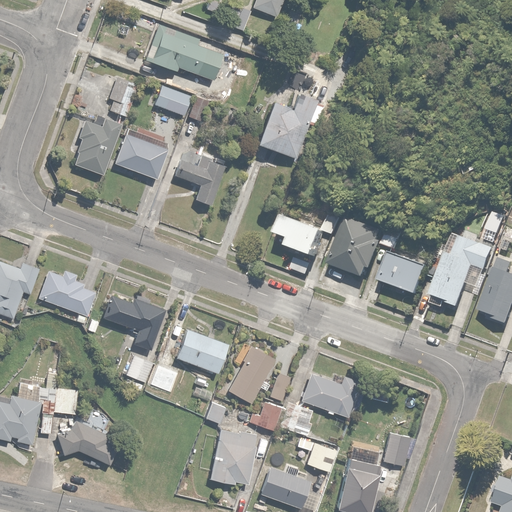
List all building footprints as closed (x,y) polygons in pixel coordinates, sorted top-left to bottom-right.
[(211,0),(209,0),(206,9),(216,13),(220,4),(211,0)] [(283,0),(253,0),(251,7),(276,17),(283,0)] [(242,31),(251,10),(234,2),(225,23),(242,31)] [(290,33),(300,19),(291,13),(281,27),(290,33)] [(198,39),(156,23),(143,57),(177,70),(178,66),(213,80),(222,56),(196,46),(198,39)] [(305,76),(292,70),(286,83),(298,90),(305,76)] [(202,84),(187,78),(183,89),(198,94),(202,84)] [(124,115),(135,87),(115,79),(107,99),(112,101),(109,109),(124,115)] [(190,95),(162,84),(154,104),(182,114),(190,95)] [(292,110),(272,102),(256,145),(295,159),(317,100),(298,93),(292,110)] [(205,101),(196,97),(189,115),(198,119),(205,101)] [(101,173),(119,124),(103,118),(100,127),(84,121),(78,137),(82,139),(73,163),(101,173)] [(125,133),(114,162),(155,178),(166,149),(125,133)] [(208,204),(223,165),(224,163),(200,154),(195,166),(179,160),(173,176),(198,186),(193,198),(208,204)] [(341,216),(328,211),(321,228),(334,233),(341,216)] [(323,230),(283,215),(275,235),(290,241),(287,248),(312,258),(323,230)] [(380,227),(346,216),(330,266),(363,276),(365,267),(371,269),(380,242),(376,241),(380,227)] [(511,242),(511,224),(506,223),(500,238),(503,240),(500,247),(509,250),(511,242)] [(451,254),(445,252),(430,294),(458,304),(472,265),(485,269),(494,246),(458,233),(451,254)] [(425,266),(389,252),(378,280),(415,294),(425,266)] [(511,264),(499,259),(479,311),(508,322),(511,310),(511,264)] [(20,268),(0,261),(0,312),(12,317),(20,293),(28,295),(37,267),(22,262),(20,268)] [(62,276),(48,270),(37,297),(77,314),(75,318),(82,321),(95,290),(83,285),(84,283),(72,278),(74,274),(65,270),(62,276)] [(109,294),(101,317),(137,330),(132,343),(150,350),(165,308),(149,303),(151,298),(136,293),(132,302),(109,294)] [(226,344),(173,325),(163,353),(216,372),(226,344)] [(271,383),(262,378),(273,358),(250,346),(227,389),(249,402),(257,387),(266,392),(271,383)] [(151,361),(133,355),(127,375),(144,381),(151,361)] [(290,378),(277,373),(268,395),(281,400),(290,378)] [(309,373),(299,400),(348,417),(360,382),(342,375),(339,384),(309,373)] [(8,399),(0,397),(0,436),(32,443),(44,386),(19,381),(16,395),(9,394),(8,399)] [(45,386),(45,388),(39,431),(50,433),(53,410),(73,413),(76,390),(45,386)] [(273,429),(281,406),(263,400),(259,412),(253,410),(249,422),(273,429)] [(222,405),(210,401),(205,417),(217,421),(222,405)] [(313,408),(289,401),(281,426),(305,434),(313,408)] [(61,454),(76,450),(108,464),(120,440),(74,418),(69,429),(54,434),(61,454)] [(258,437),(219,427),(207,479),(234,485),(236,479),(248,482),(258,437)] [(410,436),(388,432),(383,461),(405,465),(410,436)] [(335,449),(300,436),(296,446),(309,451),(305,463),(327,471),(335,449)] [(351,447),(349,458),(336,509),(343,511),(342,511),(367,511),(379,465),(369,463),(372,452),(351,447)] [(320,494),(306,489),(309,481),(269,466),(259,493),(299,507),(300,505),(314,510),(320,494)] [(511,511),(511,481),(502,478),(493,504),(502,507),(500,511),(511,511)]
